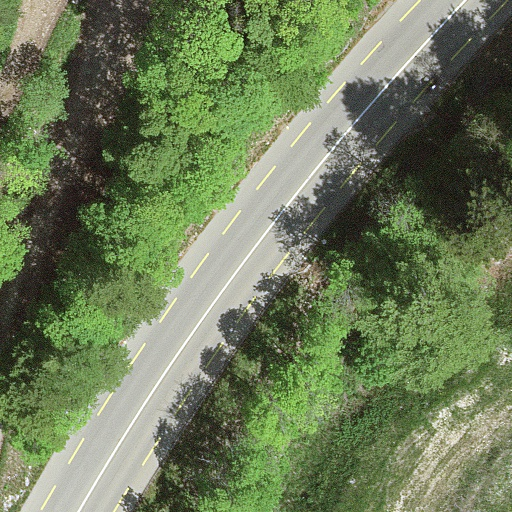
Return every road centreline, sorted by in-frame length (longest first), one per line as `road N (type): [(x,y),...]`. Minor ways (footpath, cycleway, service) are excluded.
road 1 (primary): [(76,511),(219,281),(464,0)]
road 2 (track): [(93,0),(0,432)]
road 3 (track): [(0,134),(71,0)]
